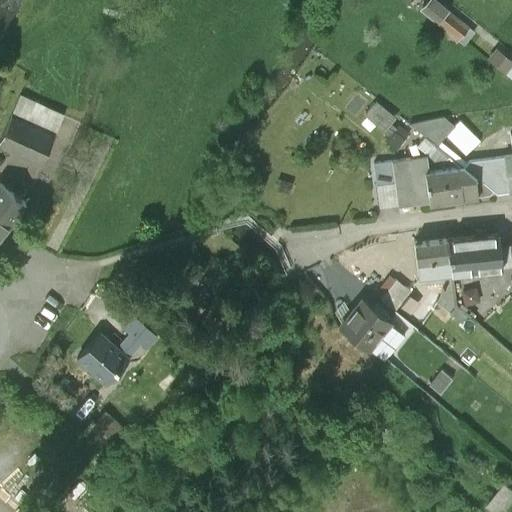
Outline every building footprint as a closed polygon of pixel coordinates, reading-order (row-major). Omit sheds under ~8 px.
[(477,35),(433,0),(429,0),(421,10),(467,47),(477,35)] [(383,130),(396,115),(377,98),(364,113),(383,130)] [(461,118),(453,125),(439,108),(417,127),(433,147),(449,134),(464,152),(479,140),(461,118)] [(54,136),(10,117),(0,139),(0,146),(41,165),(54,136)] [(398,149),(411,131),(399,123),(386,141),(398,149)] [(511,157),(493,160),(498,196),(511,193),(511,157)] [(465,173),(427,178),(425,162),(395,166),(398,188),(401,210),(481,199),(478,183),(465,173)] [(377,191),(380,190),(398,188),(395,166),(374,169),(377,191)] [(0,187),(0,234),(23,206),(0,187)] [(401,210),(398,188),(380,190),(383,212),(401,210)] [(499,238),(449,243),(453,276),(503,272),(501,248),(499,238)] [(449,243),(414,247),(418,281),(441,278),(453,276),(449,243)] [(511,271),(511,260),(511,247),(501,248),(503,272),(511,271)] [(453,276),(441,278),(443,292),(434,304),(460,324),(466,317),(457,308),(453,276)] [(409,294),(394,283),(380,302),(395,313),(409,294)] [(376,314),(361,302),(341,327),(369,350),(388,327),(375,316),(376,314)] [(115,350),(126,359),(148,336),(131,321),(122,331),(128,336),(115,350)] [(401,337),(388,327),(369,350),(381,360),(401,337)] [(115,350),(98,335),(75,361),(103,386),(126,359),(115,350)] [(441,370),(429,385),(439,394),(451,379),(441,370)] [(505,511),(511,503),(511,468),(506,464),(481,499),(499,511),(505,511)]
